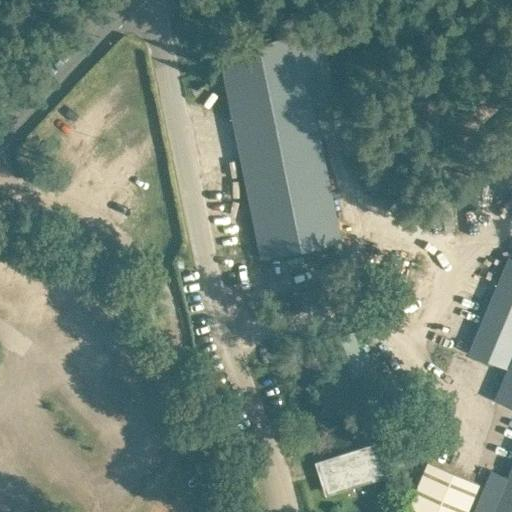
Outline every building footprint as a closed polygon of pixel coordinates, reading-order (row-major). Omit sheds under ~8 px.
[(511,125),(499,132),(511,158),(511,125)] [(311,158),(271,254),(452,329),(491,233),(311,158)] [(473,511),(511,511),(511,257),(508,256),(468,351),(507,367),(495,399),(511,405),(511,467),(508,476),(490,468),(473,511)] [(327,492),(346,486),(382,476),(373,445),(346,453),(327,459),(331,471),(322,474),(327,492)] [(426,460),(404,511),(465,511),(478,482),(426,460)]
